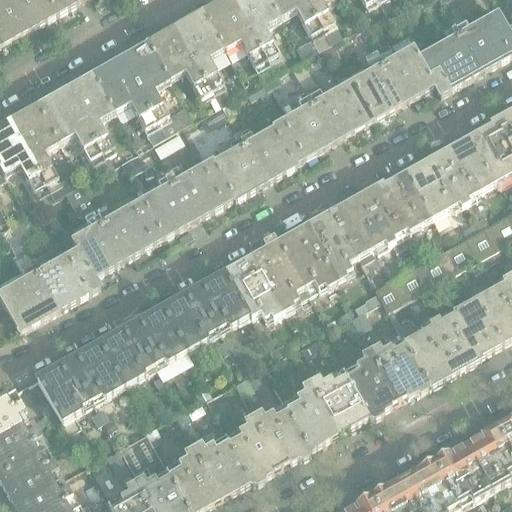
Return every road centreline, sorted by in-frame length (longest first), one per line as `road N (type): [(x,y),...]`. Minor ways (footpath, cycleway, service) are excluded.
road 1 (residential): [(0,379),(511,88)]
road 2 (residential): [(288,511),(511,386)]
road 3 (residential): [(168,0),(0,95)]
